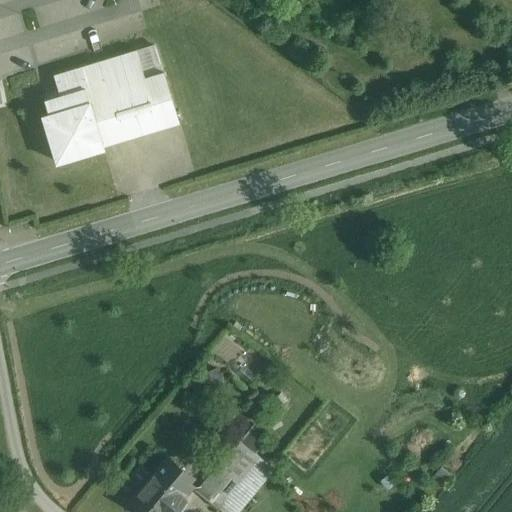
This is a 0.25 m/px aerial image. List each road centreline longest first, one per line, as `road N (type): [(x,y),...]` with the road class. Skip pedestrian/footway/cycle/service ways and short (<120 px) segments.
road 1 (secondary): [(0,266),(511,111)]
road 2 (unclassified): [(0,357),(24,479),(61,511)]
